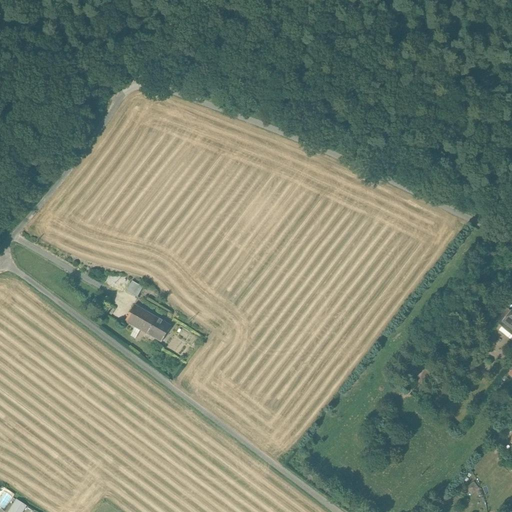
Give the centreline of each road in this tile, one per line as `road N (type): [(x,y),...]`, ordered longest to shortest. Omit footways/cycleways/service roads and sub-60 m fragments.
road 1 (track): [(341,511),(0,255)]
road 2 (track): [(141,70),(328,148),(511,239)]
road 3 (track): [(0,249),(124,88)]
road 4 (track): [(511,67),(354,0)]
road 5 (track): [(14,231),(125,298)]
